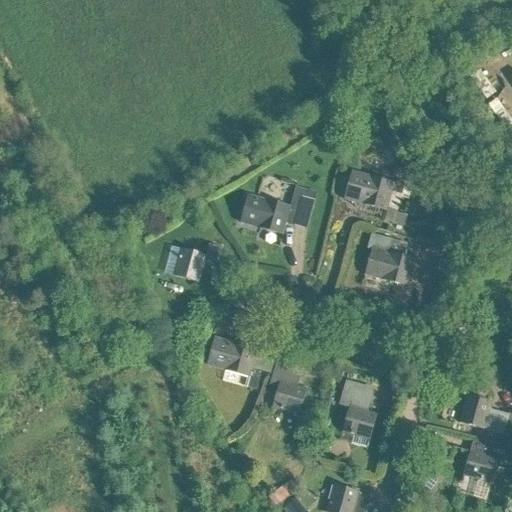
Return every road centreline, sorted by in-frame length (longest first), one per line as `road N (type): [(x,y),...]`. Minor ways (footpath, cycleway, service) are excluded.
road 1 (residential): [(511,319),(418,372),(297,339),(289,317),(237,302)]
road 2 (track): [(511,263),(351,0)]
